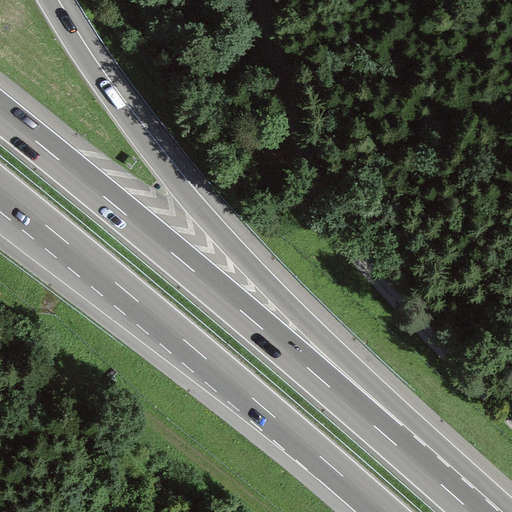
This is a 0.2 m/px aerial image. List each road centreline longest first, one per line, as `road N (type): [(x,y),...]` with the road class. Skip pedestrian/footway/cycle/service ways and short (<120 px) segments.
road 1 (motorway): [(400,448),(186,194),(50,0)]
road 2 (motorway): [(400,448),(0,113)]
road 3 (motorway): [(0,187),(384,511)]
road 4 (track): [(511,431),(327,179),(282,0)]
road 5 (track): [(0,376),(61,373),(156,428),(259,511)]
